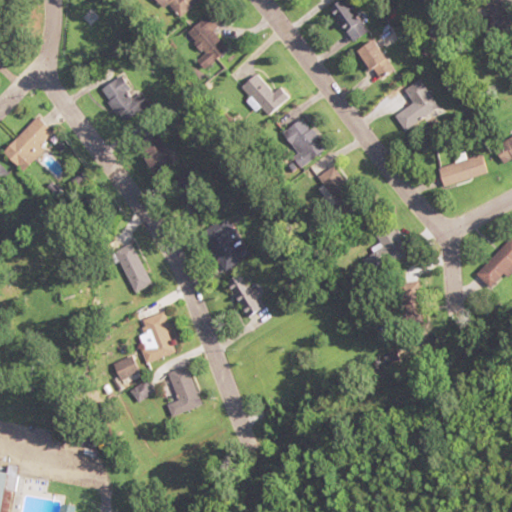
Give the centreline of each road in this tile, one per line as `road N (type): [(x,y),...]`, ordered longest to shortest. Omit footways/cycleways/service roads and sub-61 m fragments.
road 1 (residential): [(246,440),(187,280),(42,68)]
road 2 (residential): [(444,226),(257,0)]
